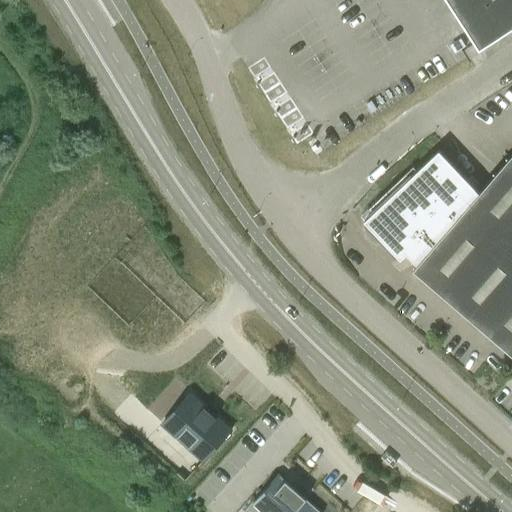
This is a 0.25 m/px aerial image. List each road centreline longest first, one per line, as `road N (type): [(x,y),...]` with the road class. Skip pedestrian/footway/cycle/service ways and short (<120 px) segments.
road 1 (primary): [(499,511),(256,286),(148,144),(57,0)]
road 2 (unclassified): [(511,444),(359,307),(284,215)]
road 3 (unclassified): [(284,215),(511,64)]
road 4 (unclassified): [(284,215),(236,139),(174,0)]
